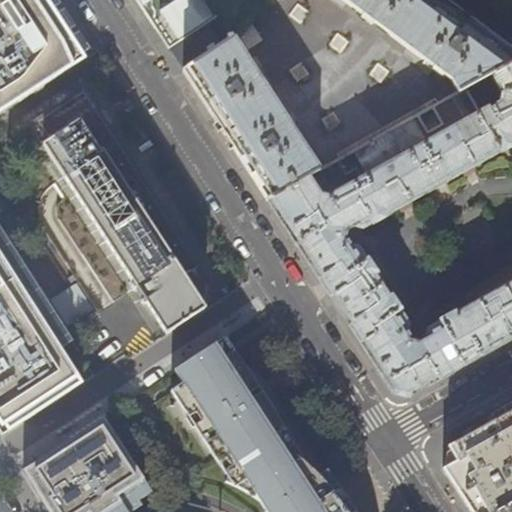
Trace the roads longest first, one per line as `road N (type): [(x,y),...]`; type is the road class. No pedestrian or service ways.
road 1 (residential): [(384,438),(98,0)]
road 2 (residential): [(511,368),(384,438)]
